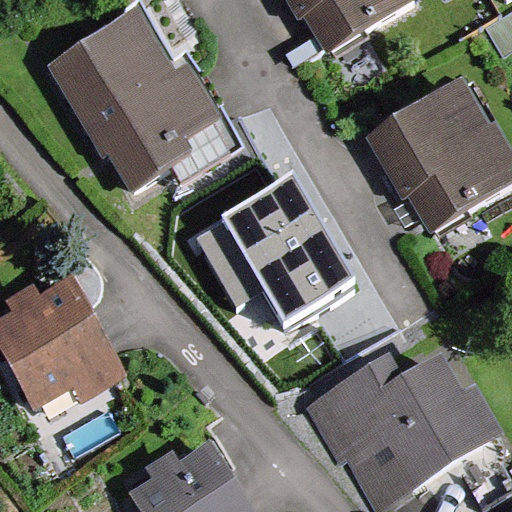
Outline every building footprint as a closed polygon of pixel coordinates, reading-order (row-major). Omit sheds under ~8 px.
[(416,5),(413,0),(280,0),(324,65),(416,5)] [(141,32),(59,79),(134,209),(236,151),(197,84),(177,95),(141,32)] [(511,192),(511,166),(465,93),(375,151),(435,242),(511,192)] [(290,173),(215,222),(291,337),(366,288),(290,173)] [(70,296),(0,337),(0,367),(39,431),(121,381),(70,296)] [(362,389),(319,415),(378,511),(381,511),(488,447),(449,383),(383,423),(362,389)] [(238,511),(207,461),(131,508),(133,511),(238,511)]
